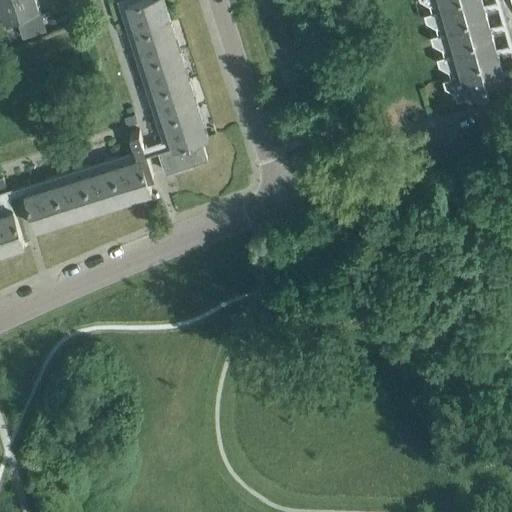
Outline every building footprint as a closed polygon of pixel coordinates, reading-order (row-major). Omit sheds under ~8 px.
[(35,0),(0,0),(0,8),(4,19),(38,8),(35,0)] [(127,0),(117,0),(162,141),(162,142),(171,139),(174,147),(201,139),(208,137),(164,0),(137,0),(128,3),(127,0)] [(420,0),(429,5),(431,12),(423,14),(425,22),(426,22),(435,27),(437,34),(429,36),(432,44),(441,49),(443,56),(436,58),(438,66),(439,65),(448,71),(450,77),(442,80),(444,88),(445,87),(454,92),(456,100),(488,91),(486,83),(504,78),(497,56),(495,47),(481,1),(481,0),(420,0)] [(492,10),(506,6),(504,0),(494,0),(489,1),(492,10)] [(498,32),(511,27),(510,19),(495,23),(498,32)] [(504,53),(511,51),(511,42),(502,45),(504,53)] [(124,117),(127,126),(137,123),(134,114),(124,117)] [(135,150),(22,186),(36,229),(151,192),(147,179),(154,177),(139,131),(130,134),(135,150)] [(162,142),(156,144),(158,152),(165,173),(180,168),(207,160),(201,139),(174,147),(171,139),(162,142)] [(0,200),(1,205),(0,204),(0,252),(24,245),(7,190),(0,192),(0,200)]
